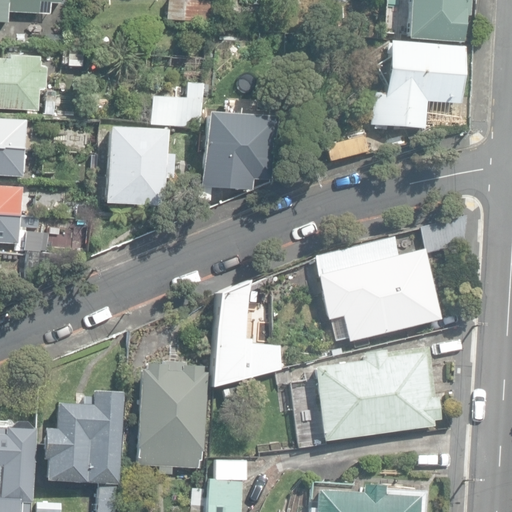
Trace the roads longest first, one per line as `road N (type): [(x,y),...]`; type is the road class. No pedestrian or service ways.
road 1 (residential): [(0,336),(322,207),(511,163)]
road 2 (residential): [(511,263),(496,511)]
